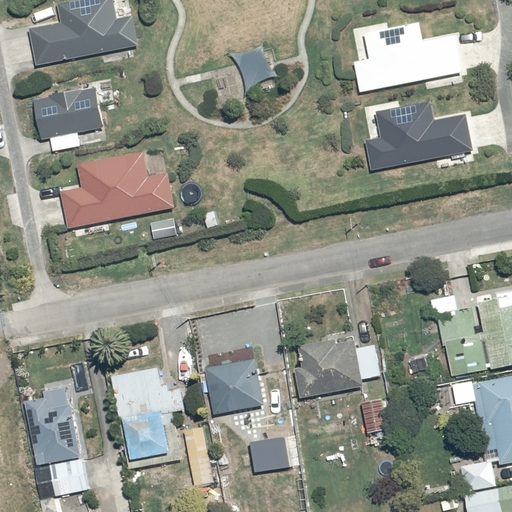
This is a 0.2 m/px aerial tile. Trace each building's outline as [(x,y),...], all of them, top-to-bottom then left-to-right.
[(69,24),(38,30),(44,65),(145,45),(139,17),(124,20),(119,0),(88,0),(66,5),(69,24)] [(356,63),(361,94),(463,75),(456,37),(424,43),(421,23),(366,35),(371,60),(356,63)] [(279,80),(272,49),(237,58),(239,64),(245,88),(279,80)] [(237,72),(211,77),(218,111),(244,105),(237,72)] [(102,89),(41,102),(48,139),(110,129),(102,89)] [(367,142),(372,173),(473,152),(467,117),(437,123),(432,103),(378,114),(383,140),(367,142)] [(84,191),(61,196),(71,230),(173,210),(165,176),(149,180),(145,154),(79,166),(84,191)] [(511,300),(446,314),(460,377),(511,367),(511,300)] [(303,369),(310,399),(372,387),(363,341),(307,352),(311,367),(303,369)] [(273,405),(263,358),(212,367),(222,415),(273,405)] [(135,463),(185,455),(178,414),(194,411),(190,389),(173,393),(168,368),(120,378),(135,463)] [(508,466),(511,465),(511,377),(480,384),(492,452),(505,450),(508,466)] [(61,498),(95,491),(76,387),(50,392),(51,400),(33,402),(45,467),(55,464),(61,498)] [(384,396),(362,401),(369,435),(391,431),(384,396)] [(248,440),(252,458),(257,457),(260,468),(283,463),(277,435),(248,440)]
